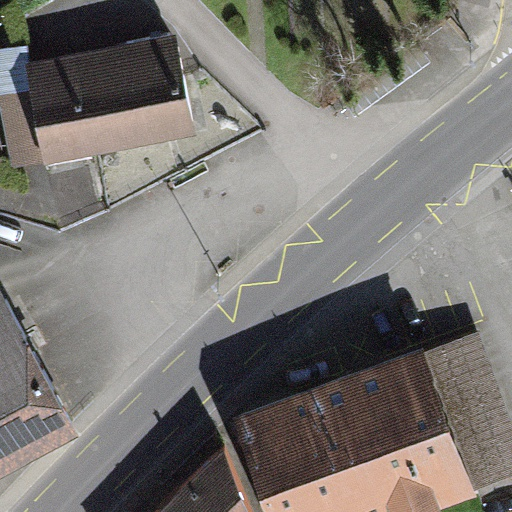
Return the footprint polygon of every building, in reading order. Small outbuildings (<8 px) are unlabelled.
[(165,43),(29,72),(48,161),(184,133),(165,43)] [(20,55),(0,55),(0,102),(21,102),(20,55)] [(0,305),(0,436),(54,408),(0,305)] [(511,455),(469,342),(241,427),(273,511),(413,511),(511,475),(511,455)] [(169,511),(237,511),(220,458),(169,511)]
